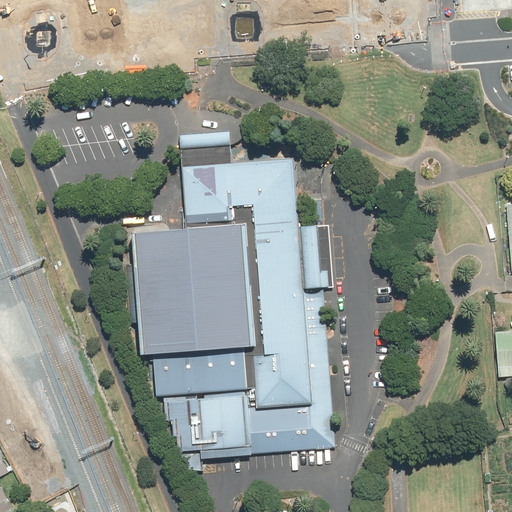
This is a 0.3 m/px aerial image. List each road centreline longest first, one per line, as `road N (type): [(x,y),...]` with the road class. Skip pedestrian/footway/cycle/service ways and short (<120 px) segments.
road 1 (unclassified): [(9,77),(22,128),(180,511)]
road 2 (residential): [(9,77),(81,60),(204,51)]
